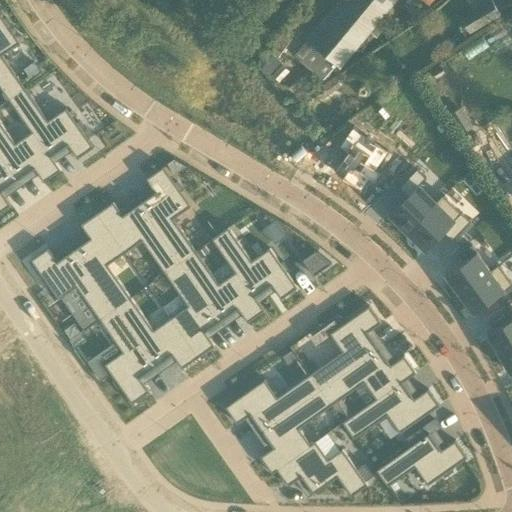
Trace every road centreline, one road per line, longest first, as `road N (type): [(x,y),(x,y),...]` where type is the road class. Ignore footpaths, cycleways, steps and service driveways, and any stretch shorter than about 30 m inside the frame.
road 1 (residential): [(383,262),(116,454)]
road 2 (residential): [(383,262),(456,352),(487,406),(511,485)]
road 3 (residential): [(166,129),(286,192),(383,262)]
road 4 (residential): [(0,250),(166,129)]
road 5 (residential): [(0,289),(116,454)]
road 6 (residential): [(39,0),(72,47),(166,129)]
